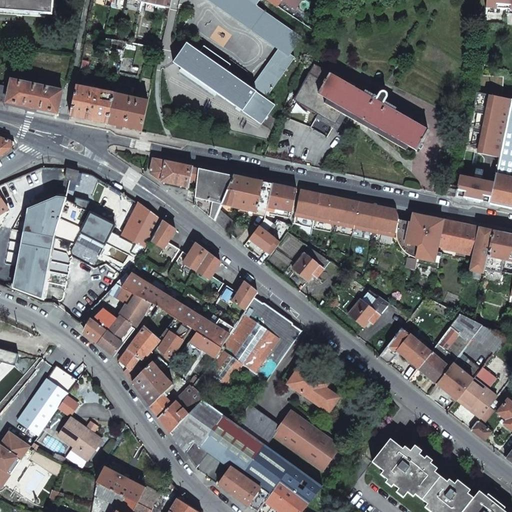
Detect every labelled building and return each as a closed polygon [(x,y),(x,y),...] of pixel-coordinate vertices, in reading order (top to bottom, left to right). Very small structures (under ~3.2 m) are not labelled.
[(52,0),(0,0),(0,11),(52,15),(52,0)] [(140,0),(140,3),(146,4),(145,12),(153,12),(155,5),(155,0),(140,0)] [(155,0),(155,5),(153,12),(162,14),(164,7),(169,8),(171,0),(155,0)] [(251,89),(265,99),(295,58),(290,55),(301,38),(256,6),(260,0),(207,0),(278,50),(251,89)] [(302,0),(269,0),(273,2),(279,6),(283,0),(296,10),(302,0)] [(511,0),(485,0),(484,23),(511,24),(511,0)] [(174,63),(261,124),(274,106),(265,99),(251,89),(226,72),(230,66),(204,48),(199,54),(187,45),(174,63)] [(315,66),(295,100),(335,124),(344,109),(417,152),(428,132),(384,107),(388,101),(385,99),(386,97),(387,97),(387,96),(386,96),(386,94),(385,93),(383,93),(382,93),(380,93),(379,96),(376,94),(372,100),(315,66)] [(480,75),(477,92),(457,189),(455,199),(489,206),(511,100),(502,98),(503,77),(480,75)] [(83,79),(77,77),(70,116),(90,120),(106,124),(113,94),(92,90),(92,87),(90,87),(89,89),(81,88),(83,79)] [(62,91),(11,80),(9,88),(6,103),(58,114),(62,91)] [(9,88),(0,85),(0,100),(6,103),(9,88)] [(148,101),(113,94),(106,124),(126,128),(141,131),(148,101)] [(511,100),(489,206),(504,209),(511,210),(511,100)] [(0,156),(13,148),(11,141),(0,137),(0,156)] [(153,159),(150,173),(162,182),(186,188),(188,181),(190,172),(191,167),(153,159)] [(0,212),(6,208),(52,191),(52,168),(42,168),(0,185),(0,212)] [(65,179),(76,182),(79,172),(68,169),(65,179)] [(197,183),(195,198),(219,210),(222,204),(234,176),(199,169),(198,174),(197,183)] [(197,183),(198,174),(190,172),(188,181),(197,183)] [(234,176),(222,204),(266,214),(268,207),(272,185),(256,181),(234,176)] [(272,185),(268,207),(292,212),(296,190),(289,188),(272,185)] [(445,197),(455,199),(457,189),(448,187),(445,197)] [(306,192),(299,191),(298,198),(305,199),(305,197),(309,198),(310,193),(306,192)] [(294,216),(397,238),(397,237),(397,236),(397,226),(397,221),(397,216),(395,211),(392,210),(388,209),(387,214),(383,214),(382,216),(369,213),(369,211),(365,210),(366,205),(363,204),(353,202),(349,201),(348,206),(344,205),(343,208),(330,205),(330,202),(326,201),(327,197),(325,196),(310,193),(309,198),(305,197),(305,199),(298,198),(294,216)] [(343,200),(327,197),(326,201),(330,202),(330,205),(343,208),(344,205),(348,206),(349,201),(343,200)] [(14,288),(42,299),(44,292),(54,238),(65,201),(63,198),(57,198),(30,208),(14,288)] [(219,210),(195,198),(194,204),(214,221),(219,210)] [(122,234),(146,249),(150,241),(162,221),(139,203),(122,234)] [(373,206),(366,205),(365,210),(369,211),(369,213),(382,216),(383,214),(387,214),(388,209),(381,208),(373,206)] [(219,210),(214,221),(228,232),(235,223),(219,210)] [(77,231),(80,229),(81,228),(82,226),(83,223),(83,221),(82,218),(80,214),(75,212),(74,212),(71,213),(67,215),(65,217),(64,219),(64,221),(64,224),(65,227),(67,229),(69,231),(72,232),(77,231)] [(80,233),(105,245),(115,225),(90,213),(80,233)] [(474,228),(413,215),(410,228),(397,226),(397,236),(397,237),(397,238),(398,240),(400,246),(401,246),(401,248),(402,249),(405,252),(409,255),(411,256),(417,258),(434,262),(437,247),(469,254),(474,228)] [(265,219),(259,227),(267,233),(274,224),(265,219)] [(171,262),(179,250),(168,242),(175,230),(162,221),(150,241),(163,248),(159,254),(171,262)] [(259,227),(250,240),(255,243),(271,256),(280,243),(267,233),(259,227)] [(474,228),(469,254),(472,255),(470,269),(485,273),(485,270),(493,232),(484,230),(474,228)] [(511,236),(493,232),(485,270),(500,274),(503,260),(511,262),(511,236)] [(122,253),(124,251),(125,250),(126,248),(127,246),(126,243),(125,240),(123,238),(122,237),(119,236),(115,236),(113,237),(111,238),(109,240),(108,243),(108,246),(108,249),(109,250),(111,252),(112,253),(115,254),(118,255),(120,254),(122,253)] [(250,240),(245,246),(250,250),(255,243),(250,240)] [(183,264),(196,272),(208,254),(198,246),(196,250),(193,248),(188,256),(183,264)] [(323,269),(329,260),(310,247),(305,253),(323,269)] [(175,263),(182,266),(183,264),(188,256),(182,252),(175,263)] [(305,253),(292,269),(307,282),(312,276),(316,279),(324,270),(323,269),(305,253)] [(196,272),(209,280),(212,277),(218,267),(215,265),(218,262),(208,254),(196,272)] [(197,332),(222,347),(230,335),(216,326),(210,322),(133,274),(123,287),(133,293),(151,304),(175,319),(191,329),(197,332)] [(209,280),(204,289),(216,297),(224,284),(212,277),(209,280)] [(109,292),(126,305),(133,293),(123,287),(121,286),(118,290),(114,287),(109,292)] [(239,294),(227,286),(219,299),(231,307),(234,303),(239,294)] [(253,302),(258,294),(249,286),(246,290),(243,288),(239,294),(234,303),(246,312),(253,302)] [(369,291),(348,315),(363,328),(368,322),(372,326),(389,305),(369,291)] [(132,324),(136,327),(146,313),(151,304),(133,293),(126,305),(120,315),(132,324)] [(243,364),(267,380),(300,335),(271,315),(253,302),(246,312),(234,329),(230,335),(222,347),(213,359),(204,371),(226,386),(243,364)] [(104,310),(93,321),(107,331),(116,320),(104,310)] [(119,340),(132,324),(120,315),(116,320),(107,331),(99,344),(115,356),(125,342),(123,340),(121,342),(119,340)] [(460,315),(431,352),(449,367),(452,363),(472,337),(481,325),(474,322),(460,315)] [(216,326),(220,320),(213,316),(210,322),(216,326)] [(84,333),(99,344),(107,331),(93,321),(90,319),(84,333)] [(161,338),(144,358),(149,363),(160,351),(170,360),(191,329),(175,319),(161,338)] [(220,320),(216,326),(230,335),(234,329),(220,320)] [(472,337),(493,353),(505,337),(481,325),(472,337)] [(145,327),(128,350),(142,361),(144,358),(161,338),(152,330),(150,331),(145,327)] [(401,329),(380,356),(389,364),(399,352),(418,369),(431,352),(401,329)] [(190,342),(213,359),(222,347),(197,332),(190,342)] [(0,364),(2,363),(15,366),(19,355),(0,349),(0,364)] [(116,362),(133,383),(144,372),(142,370),(145,366),(142,364),(139,368),(137,366),(142,361),(128,350),(116,362)] [(431,352),(418,369),(436,384),(449,367),(431,352)] [(481,369),(467,358),(460,368),(473,379),(479,372),(481,369)] [(133,383),(149,405),(165,393),(174,385),(153,362),(144,372),(133,383)] [(463,392),(473,379),(460,368),(452,363),(449,367),(436,384),(456,400),(462,393),(463,392)] [(288,384),(328,412),(338,398),(324,389),(328,383),(302,365),(288,384)] [(456,400),(480,419),(486,411),(496,397),(488,390),(496,379),(482,368),(481,369),(479,372),(473,379),(463,392),(462,393),(456,400)] [(191,386),(192,387),(198,380),(195,377),(189,384),(191,386)] [(18,421),(39,436),(68,394),(47,379),(18,421)] [(177,400),(191,413),(203,400),(206,397),(192,387),(191,386),(177,400)] [(149,405),(158,418),(172,405),(165,398),(167,396),(165,393),(149,405)] [(158,418),(170,434),(191,413),(177,400),(172,405),(158,418)] [(267,445),(236,423),(210,405),(203,400),(191,413),(170,434),(184,452),(193,440),(221,460),(220,461),(230,468),(218,484),(256,511),(257,511),(272,491),(277,484),(280,481),(304,499),(310,502),(322,486),(267,445)] [(511,403),(507,400),(497,413),(504,417),(502,419),(505,422),(503,424),(511,430),(511,403)] [(274,435),(323,470),(341,447),(291,411),(280,426),(249,404),(236,423),(267,445),(274,435)] [(102,440),(71,418),(58,436),(74,447),(82,452),(79,455),(87,461),(102,440)] [(11,434),(31,448),(39,436),(18,421),(9,433),(11,434)] [(492,432),(478,422),(471,430),(484,441),(492,432)] [(22,461),(31,448),(11,434),(0,449),(0,485),(3,488),(12,475),(8,472),(18,459),(22,461)] [(390,439),(372,462),(390,476),(387,480),(406,495),(409,490),(434,509),(431,511),(505,511),(503,510),(505,508),(488,494),(486,497),(479,491),(473,498),(461,488),(463,485),(457,480),(454,484),(449,479),(447,482),(434,472),(437,469),(430,463),(432,461),(426,456),(424,459),(419,454),(422,451),(415,446),(410,451),(405,447),(403,449),(390,439)] [(82,452),(74,447),(72,450),(79,455),(82,452)] [(97,483),(138,504),(146,487),(106,466),(97,483)] [(272,491),(293,506),(291,507),(287,511),(285,511),(302,511),(310,502),(304,499),(280,481),(277,484),(272,491)] [(118,510),(121,511),(133,511),(138,504),(97,483),(95,496),(119,508),(118,510)] [(163,496),(174,504),(178,499),(181,494),(171,483),(163,496)] [(151,511),(152,511),(150,509),(159,492),(147,486),(146,487),(138,504),(133,511),(151,511)] [(58,501),(60,494),(53,492),(51,499),(58,501)] [(199,511),(178,499),(174,504),(169,511),(199,511)]
